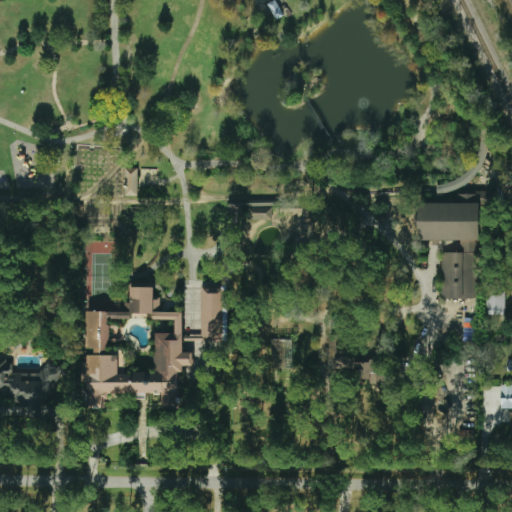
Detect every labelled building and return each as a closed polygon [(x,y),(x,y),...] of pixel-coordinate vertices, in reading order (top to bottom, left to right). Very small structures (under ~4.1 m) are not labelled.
[(265,4),(273,0),(281,16),(274,20),(265,4)] [(123,196),(136,197),(137,168),(124,168),(123,196)] [(247,200),(226,201),(227,213),(248,212),(247,200)] [(416,203),(478,203),(477,253),(470,253),(470,300),(439,300),(439,252),(459,252),(459,240),(416,240),(416,203)] [(86,355),(117,356),(117,374),(159,374),(159,338),(172,338),(173,319),(99,319),(99,348),(83,348),(84,311),(127,312),(128,288),(152,288),(151,313),(181,313),(181,336),(200,336),(200,287),(220,287),(219,343),(182,342),(181,352),(191,352),(190,366),(181,366),(181,372),(176,372),(176,405),(159,405),(160,393),(104,392),(104,408),(86,408),(86,355)] [(504,292),(485,291),(485,314),(504,315),(504,292)] [(333,369),(358,367),(359,383),(385,381),(383,357),(352,359),(350,339),(331,340),(333,369)] [(0,393),(0,360),(10,360),(10,374),(37,373),(45,363),(62,373),(36,413),(5,394),(0,393)] [(511,384),(500,384),(499,406),(511,406),(511,384)]
